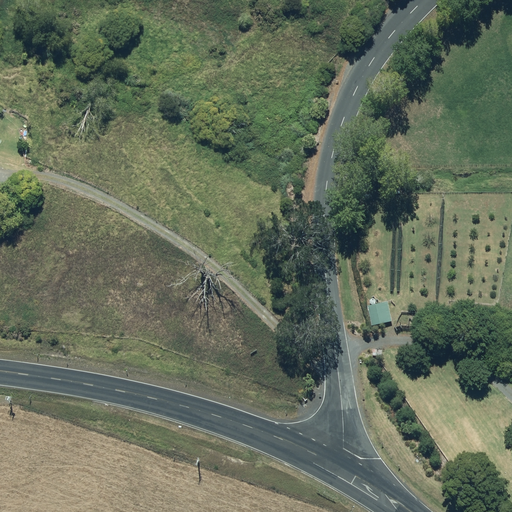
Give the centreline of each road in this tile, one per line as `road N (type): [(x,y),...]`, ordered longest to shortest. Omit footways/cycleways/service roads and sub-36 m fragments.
road 1 (unclassified): [(335,463),(343,425),(326,295),(329,169),(364,73),(424,0)]
road 2 (primary): [(335,463),(198,410),(0,371)]
